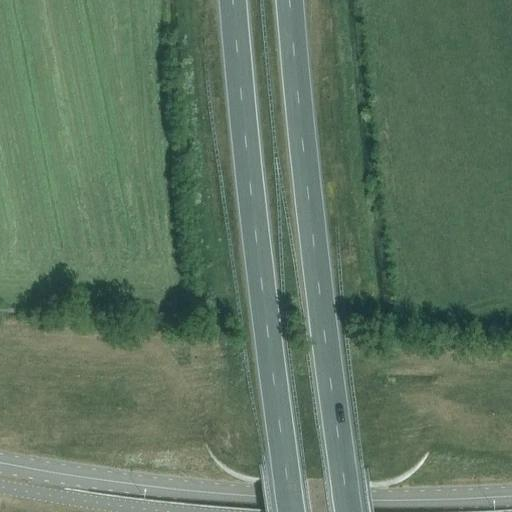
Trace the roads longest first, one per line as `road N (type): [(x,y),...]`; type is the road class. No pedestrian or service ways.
road 1 (trunk): [(348,511),(288,0)]
road 2 (trunk): [(230,0),(289,511)]
road 3 (tertiary): [(511,496),(263,496),(0,462)]
